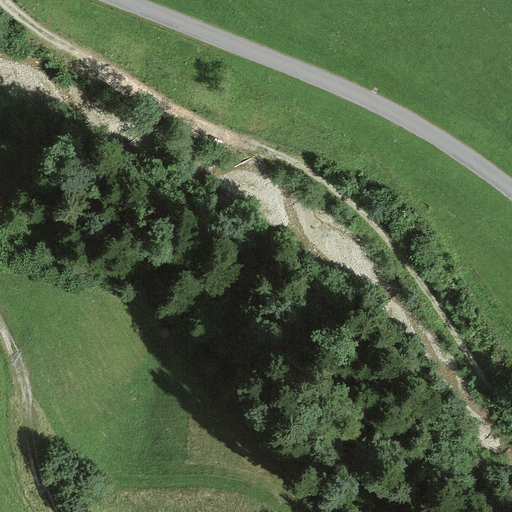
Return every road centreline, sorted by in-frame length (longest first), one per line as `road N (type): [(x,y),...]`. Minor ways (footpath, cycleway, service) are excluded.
road 1 (unclassified): [(120,0),(370,100),(511,189)]
road 2 (track): [(0,319),(51,511)]
